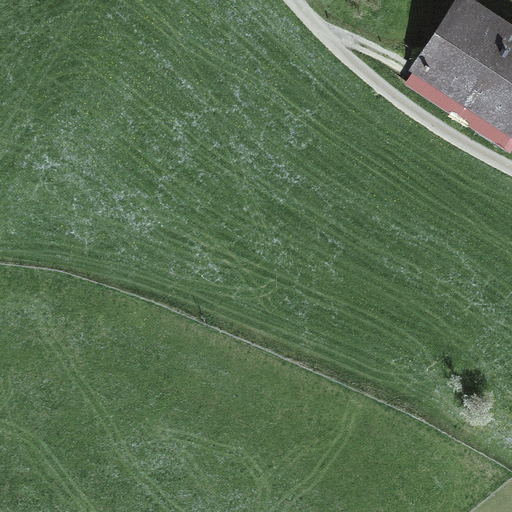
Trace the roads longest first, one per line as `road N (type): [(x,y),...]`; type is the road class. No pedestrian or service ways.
road 1 (unclassified): [(292,0),(391,94),(511,169)]
road 2 (track): [(316,25),(386,57),(511,138)]
